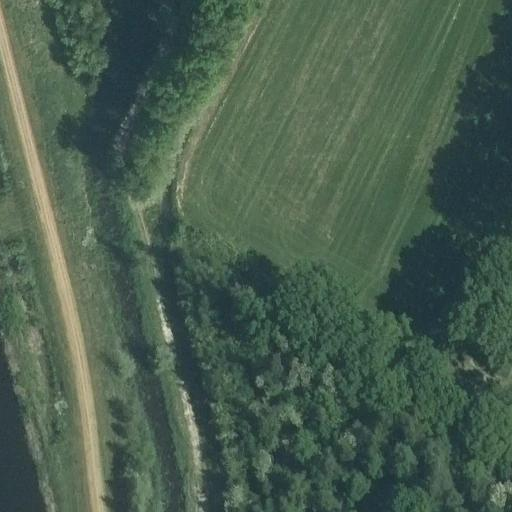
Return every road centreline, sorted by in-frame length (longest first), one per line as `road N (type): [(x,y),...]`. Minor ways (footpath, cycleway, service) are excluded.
road 1 (track): [(96,511),(86,381),(0,44)]
road 2 (track): [(511,430),(355,344)]
road 3 (track): [(468,405),(511,289)]
